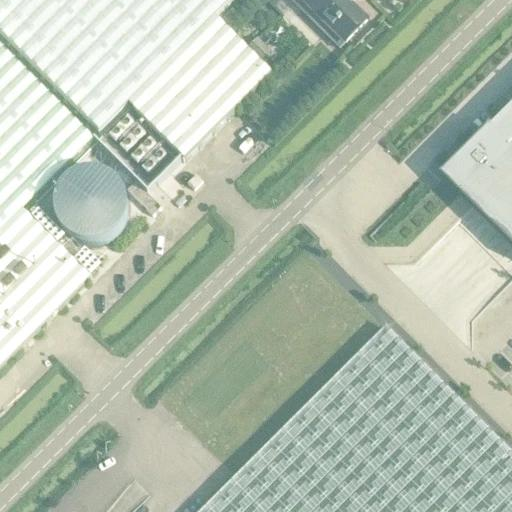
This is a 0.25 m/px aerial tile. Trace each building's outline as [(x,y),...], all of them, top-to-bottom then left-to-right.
[(0,0),(0,37),(89,126),(83,132),(95,143),(95,144),(137,186),(148,198),(183,163),(186,166),(242,110),(272,79),(260,67),(246,53),(215,22),(237,0),(0,0)] [(313,0),(307,7),(314,14),(308,20),(338,49),(365,21),(347,5),(352,0),(313,0)] [(232,12),(224,20),(231,27),(239,19),(232,12)] [(0,238),(23,215),(94,144),(95,144),(95,143),(83,132),(89,126),(0,37),(0,238)] [(258,42),(246,53),(260,67),(272,56),(258,42)] [(490,132),(440,181),(511,253),(511,113),(492,134),(490,132)] [(86,249),(92,250),(98,250),(104,248),(110,246),(115,242),(119,238),(123,233),(126,228),(128,222),(129,216),(129,210),(128,204),(126,198),(123,193),(119,188),(114,184),(109,181),(104,178),(98,177),(92,177),(85,177),(79,179),(73,182),(68,185),(63,190),(60,195),(57,201),(56,207),(55,214),(56,220),(57,226),(60,232),(64,237),(68,242),(74,245),(79,248),(86,249)] [(137,186),(128,194),(154,220),(162,211),(148,198),(137,186)] [(171,187),(164,194),(171,201),(178,193),(171,187)] [(25,324),(38,336),(91,283),(23,215),(0,238),(0,374),(24,350),(12,337),(25,324)] [(24,350),(38,336),(25,324),(12,337),(24,350)] [(511,511),(511,460),(386,334),(205,511),(511,511)]
